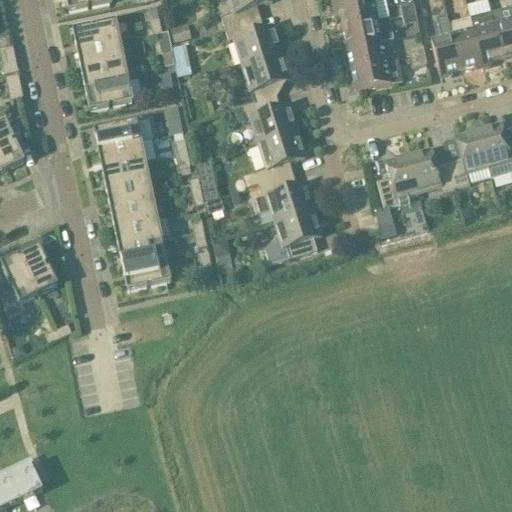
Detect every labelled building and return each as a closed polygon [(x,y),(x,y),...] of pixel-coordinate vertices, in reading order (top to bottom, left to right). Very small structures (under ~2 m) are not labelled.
[(109,0),(66,0),(69,15),(111,6),(109,0)] [(220,20),(224,33),(260,22),(256,10),(271,6),(269,0),(227,0),(233,16),(220,20)] [(334,0),(337,10),(371,3),(383,0),(334,0)] [(337,10),(341,31),(375,24),(371,3),(337,10)] [(402,19),(415,16),(413,7),(400,10),(402,19)] [(511,11),(491,17),(502,62),(511,59),(511,11)] [(417,25),(415,16),(402,19),(403,28),(417,25)] [(470,22),(473,33),(482,67),(502,62),(491,17),(470,22)] [(460,73),(451,38),(446,20),(435,23),(440,41),(428,44),(437,78),(460,73)] [(341,31),(346,52),(380,45),(393,43),(389,21),(375,24),(341,31)] [(260,22),(224,33),(228,46),(233,45),(240,69),(279,57),(271,31),(264,34),(260,22)] [(159,24),(150,26),(153,38),(162,37),(159,24)] [(73,34),(77,54),(119,46),(115,25),(73,34)] [(186,42),(182,30),(170,33),(174,46),(186,42)] [(473,33),(451,38),(460,73),(482,67),(473,33)] [(168,36),(156,38),(158,45),(159,45),(169,43),(170,43),(168,36)] [(346,52),(350,73),(384,66),(380,45),(346,52)] [(119,46),(77,54),(82,74),(123,66),(119,46)] [(410,61),(424,58),(422,50),(409,53),(410,61)] [(12,51),(0,53),(0,57),(4,78),(17,75),(12,51)] [(174,68),(171,55),(161,58),(164,70),(174,68)] [(234,113),(241,111),(275,101),(272,88),(287,84),(279,57),(240,69),(245,83),(239,85),(232,108),(234,113)] [(426,68),(424,58),(410,61),(413,71),(426,68)] [(397,63),(384,66),(350,73),(354,95),(402,85),(397,63)] [(189,64),(176,67),(179,81),(191,79),(189,64)] [(123,66),(82,74),(86,94),(127,86),(123,66)] [(23,102),(18,78),(5,81),(10,104),(23,102)] [(170,79),(161,81),(164,94),(173,92),(170,79)] [(201,83),(188,86),(190,97),(204,94),(201,83)] [(127,86),(86,94),(90,115),(132,106),(127,86)] [(275,101),(241,111),(244,123),(249,122),(257,148),(295,136),(287,110),(279,112),(275,101)] [(167,123),(170,139),(183,136),(180,121),(167,123)] [(94,134),(99,154),(140,145),(136,125),(94,134)] [(0,129),(0,165),(4,174),(23,165),(5,127),(0,129)] [(200,128),(189,131),(191,142),(202,139),(200,128)] [(476,135),(486,172),(490,187),(511,180),(511,142),(504,145),(499,128),(476,135)] [(460,163),(447,166),(454,193),(467,189),(464,178),(486,172),(476,135),(454,141),(460,163)] [(253,176),(257,189),(292,178),(289,167),(303,162),(295,136),(257,148),(265,173),(253,176)] [(174,146),(177,158),(187,156),(184,144),(174,146)] [(140,145),(99,154),(103,174),(144,165),(140,145)] [(430,153),(407,159),(417,197),(439,191),(440,197),(454,193),(447,166),(434,170),(430,153)] [(187,156),(177,158),(180,171),(190,169),(187,156)] [(396,203),(417,197),(407,159),(385,165),(389,181),(375,185),(383,212),(397,208),(396,203)] [(144,165),(103,174),(107,194),(148,185),(144,165)] [(292,178),(257,189),(261,200),(255,202),(259,216),(270,213),(274,226),(311,214),(303,188),(296,190),(292,178)] [(191,197),(201,195),(198,182),(188,184),(191,197)] [(148,185),(107,194),(111,214),(152,205),(148,185)] [(203,208),(201,195),(191,197),(194,210),(203,208)] [(152,205),(111,214),(115,234),(157,225),(152,205)] [(319,240),(311,214),(274,226),(278,240),(274,241),(265,253),(270,269),(316,255),(313,243),(319,240)] [(194,238),(204,236),(201,223),(191,226),(194,238)] [(157,225),(115,234),(120,254),(161,245),(157,225)] [(396,239),(393,229),(379,233),(381,242),(396,239)] [(207,249),(204,236),(194,238),(197,251),(207,249)] [(161,245),(120,254),(124,274),(165,265),(161,245)] [(226,245),(214,247),(216,260),(229,257),(226,245)] [(20,260),(38,298),(57,289),(39,251),(20,260)] [(19,307),(38,298),(20,260),(1,269),(14,296),(3,301),(9,325),(24,318),(19,307)] [(208,260),(199,261),(202,274),(211,272),(208,260)] [(165,265),(124,274),(128,294),(169,286),(165,265)] [(55,334),(59,343),(71,337),(67,328),(55,334)] [(47,348),(59,343),(55,334),(43,339),(47,348)] [(17,348),(11,351),(15,360),(24,356),(22,351),(17,348)] [(7,478),(20,505),(42,495),(41,491),(29,467),(7,478)] [(0,497),(7,511),(20,505),(7,478),(0,481),(0,497)]
